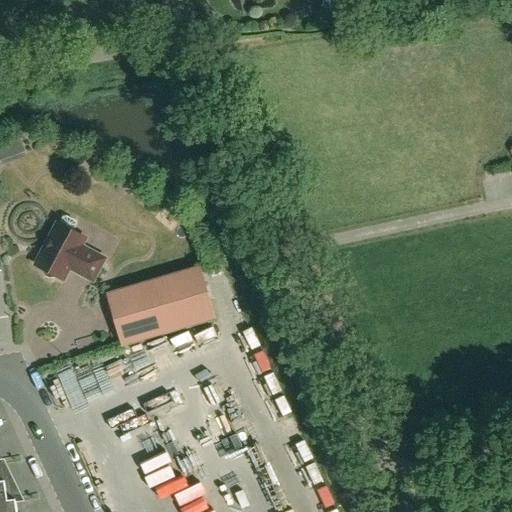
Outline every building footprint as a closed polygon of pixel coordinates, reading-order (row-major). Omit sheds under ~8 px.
[(60,224),(58,223),(36,265),(43,268),(43,271),(43,273),(45,275),(46,276),(48,277),(49,278),(50,278),(52,278),(54,278),(55,277),(57,276),(65,280),(71,269),(94,281),(106,258),(83,246),(87,238),(74,231),(77,225),(76,221),(67,216),(63,217),(60,224)] [(201,268),(109,296),(123,344),(215,317),(201,268)] [(73,364),(82,386),(114,372),(104,350),(73,364)] [(69,362),(55,370),(68,394),(82,387),(69,362)] [(270,390),(261,394),(272,420),(281,415),(270,390)] [(221,511),(196,441),(184,445),(174,415),(147,424),(154,444),(146,447),(166,503),(199,491),(206,511),(221,511)] [(98,456),(111,449),(98,425),(85,432),(98,456)] [(0,511),(17,511),(16,499),(9,500),(5,481),(0,481),(0,511)]
